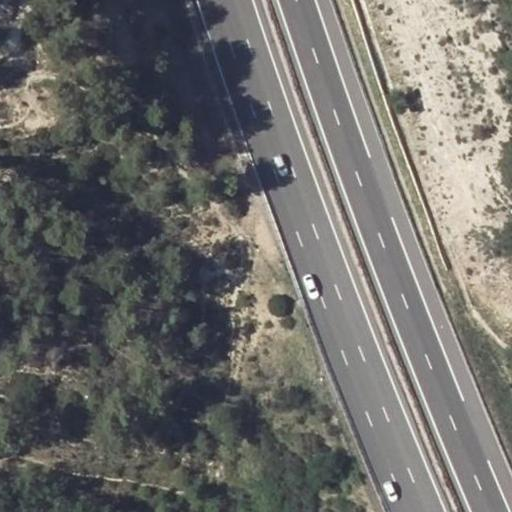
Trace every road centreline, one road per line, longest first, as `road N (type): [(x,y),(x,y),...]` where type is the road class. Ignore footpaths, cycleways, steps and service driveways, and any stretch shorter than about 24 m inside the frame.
road 1 (motorway): [(225,0),(407,511)]
road 2 (motorway): [(511,502),(458,385),(314,0)]
